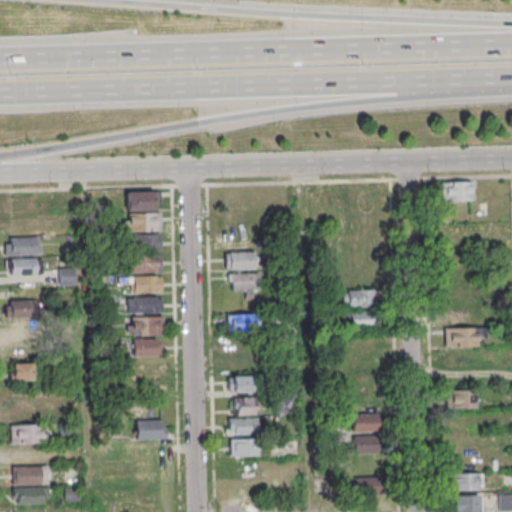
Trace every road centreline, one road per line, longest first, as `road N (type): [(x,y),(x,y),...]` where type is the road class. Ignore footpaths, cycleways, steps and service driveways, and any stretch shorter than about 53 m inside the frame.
road 1 (secondary): [(0,173),(511,160)]
road 2 (motorway): [(511,49),(0,62)]
road 3 (motorway): [(0,158),(497,83)]
road 4 (motorway): [(0,94),(497,83)]
road 5 (motorway): [(511,23),(118,0)]
road 6 (residential): [(417,511),(406,163)]
road 7 (residential): [(200,511),(185,169)]
